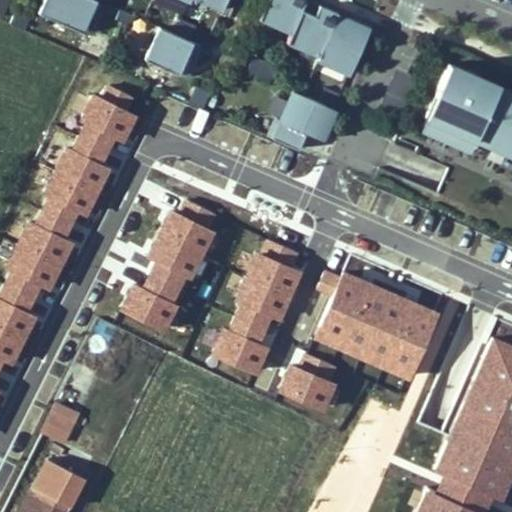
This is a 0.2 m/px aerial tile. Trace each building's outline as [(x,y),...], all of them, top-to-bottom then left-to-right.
[(0,0),(0,13),(3,14),(9,0),(0,0)] [(78,32),(91,0),(42,0),(37,13),(78,32)] [(208,0),(211,1),(210,5),(221,10),(225,0),(208,0)] [(293,38),(308,3),(309,0),(271,0),(261,23),(293,38)] [(321,62),(339,20),(340,17),(308,3),(293,38),(288,47),(321,62)] [(23,31),(30,15),(16,9),(9,25),(23,31)] [(123,22),(127,13),(119,9),(114,19),(123,22)] [(131,26),(135,16),(127,13),(123,22),(131,26)] [(45,27),(48,21),(37,16),(34,22),(45,27)] [(189,40),(195,27),(179,20),(174,33),(189,40)] [(353,76),(373,31),(363,27),(362,31),(339,20),(321,62),(353,76)] [(186,76),(200,45),(189,40),(174,33),(158,26),(144,58),(186,76)] [(260,76),(266,63),(252,57),(247,70),(260,76)] [(269,80),(275,67),(266,63),(260,76),(269,80)] [(511,91),(448,63),(425,115),(432,119),(447,125),(453,128),(468,135),(480,140),(491,145),(494,137),(501,141),(498,148),(501,149),(511,153),(511,91)] [(397,124),(419,77),(396,67),(375,115),(397,124)] [(203,107),(210,92),(196,85),(189,100),(203,107)] [(346,99),(330,92),(324,106),(340,113),(346,99)] [(81,129),(73,144),(100,158),(107,142),(116,147),(128,124),(118,119),(125,104),(104,94),(96,108),(87,103),(75,127),(81,129)] [(326,143),(340,113),(324,106),(297,94),(284,124),(280,123),(272,140),(303,153),(311,136),(326,143)] [(444,132),(447,125),(432,119),(429,125),(444,132)] [(450,135),(453,128),(447,125),(444,132),(450,135)] [(465,142),(468,135),(453,128),(450,135),(465,142)] [(498,148),(501,141),(494,137),(491,145),(496,147),(498,148)] [(493,154),(496,147),(491,145),(480,140),(477,147),(493,154)] [(51,176),(49,179),(90,199),(101,177),(92,172),(100,158),(73,144),(66,159),(60,157),(51,176)] [(498,156),(501,149),(498,148),(496,147),(493,154),(498,156)] [(511,161),(511,153),(501,149),(498,156),(511,161)] [(44,203),(36,218),(63,231),(70,216),(79,221),(90,199),(49,179),(38,201),(44,203)] [(207,222),(181,208),(173,224),(164,219),(153,241),(194,262),(205,240),(200,237),(207,222)] [(14,249),(12,253),(53,273),(64,251),(55,246),(63,231),(36,218),(29,233),(23,231),(14,249)] [(194,262),(153,241),(142,263),(151,268),(144,282),(170,295),(177,281),(183,284),(194,262)] [(0,262),(4,264),(11,251),(0,244),(0,262)] [(290,260),(263,248),(256,264),(250,261),(240,284),(282,302),(292,280),(283,276),(290,260)] [(7,277),(0,290),(0,292),(26,305),(33,290),(42,295),(53,273),(12,253),(1,274),(7,277)] [(327,304),(334,287),(318,280),(311,296),(323,302),(327,304)] [(355,288),(337,281),(334,287),(327,304),(313,335),(336,345),(359,355),(382,365),(405,375),(429,321),(411,313),(404,330),(392,325),(400,308),(366,294),(359,311),(347,306),(355,288)] [(170,295),(144,282),(136,297),(127,293),(116,316),(157,336),(168,313),(163,310),(170,295)] [(282,302),(240,284),(230,307),(236,309),(229,324),(257,336),(263,321),(273,325),(282,302)] [(366,294),(355,288),(347,306),(359,311),(366,294)] [(0,338),(16,347),(27,325),(18,320),(26,305),(0,292),(0,338)] [(411,313),(400,308),(392,325),(404,330),(411,313)] [(86,338),(92,327),(75,318),(69,329),(86,338)] [(250,352),(257,336),(229,324),(223,339),(217,337),(207,361),(249,379),(259,356),(250,352)] [(76,362),(87,341),(55,325),(44,346),(76,362)] [(336,345),(313,335),(309,344),(333,354),(336,345)] [(487,491),(496,496),(511,459),(511,345),(491,337),(453,425),(462,429),(455,444),(446,440),(434,468),(443,472),(487,491)] [(0,366),(5,369),(16,347),(0,338),(0,366)] [(359,355),(336,345),(333,354),(355,364),(359,355)] [(41,430),(55,402),(76,362),(44,346),(8,415),(41,430)] [(382,365),(359,355),(355,364),(378,374),(382,365)] [(327,374),(300,362),(293,377),(284,373),(274,397),(316,416),(326,392),(320,389),(327,374)] [(405,375),(382,365),(378,374),(401,384),(405,375)] [(64,442),(78,413),(56,402),(42,431),(64,442)] [(64,511),(83,476),(47,458),(19,511),(64,511)] [(487,491),(443,472),(435,491),(479,510),(487,491)] [(414,511),(483,511),(479,510),(435,491),(426,487),(414,511)]
